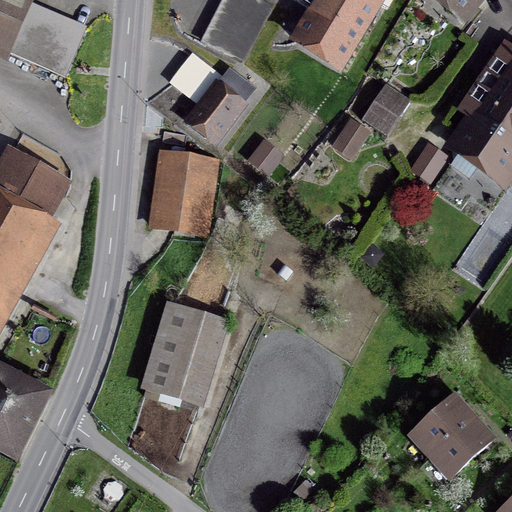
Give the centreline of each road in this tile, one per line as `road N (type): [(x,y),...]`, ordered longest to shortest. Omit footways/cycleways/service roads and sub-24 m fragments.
road 1 (secondary): [(130,0),(105,283),(61,417)]
road 2 (track): [(256,211),(240,324),(180,503)]
road 3 (residential): [(61,417),(192,511)]
road 4 (track): [(0,95),(117,161)]
